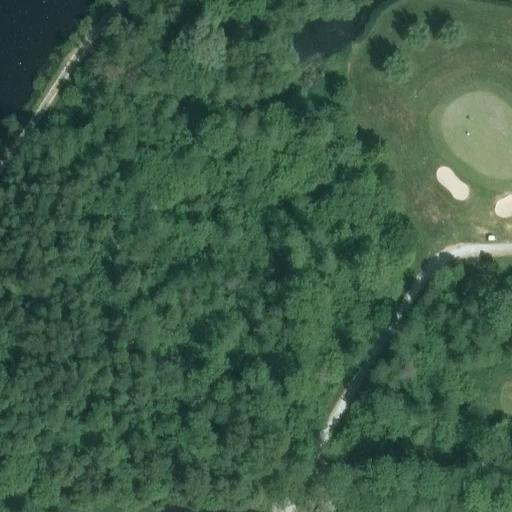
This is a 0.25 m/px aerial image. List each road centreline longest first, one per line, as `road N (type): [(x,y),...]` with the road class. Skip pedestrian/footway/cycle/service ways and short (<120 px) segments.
road 1 (track): [(283,511),(431,269),(463,252),(511,248)]
road 2 (track): [(302,472),(511,465)]
